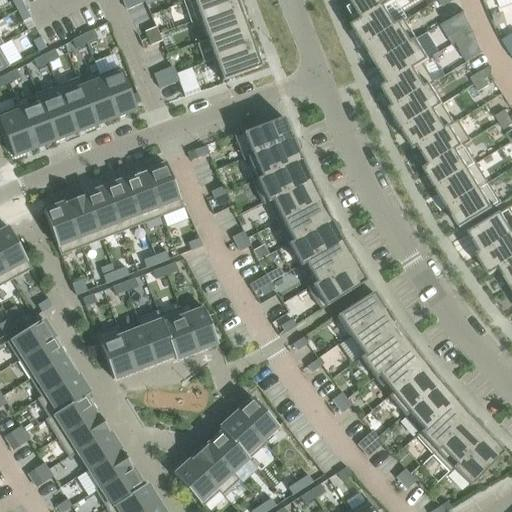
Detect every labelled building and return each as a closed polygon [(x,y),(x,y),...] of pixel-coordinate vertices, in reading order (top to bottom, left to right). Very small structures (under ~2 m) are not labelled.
[(20,0),(12,0),(12,1),(17,12),(24,8),(20,0)] [(235,0),(190,0),(183,3),(190,23),(237,6),(235,0)] [(350,0),(354,5),(360,15),(363,20),(352,26),(353,27),(396,0),(350,0)] [(396,0),(353,27),(358,36),(355,38),(361,47),(364,45),(365,47),(406,21),(405,20),(397,25),(386,8),(398,0),(396,0)] [(511,0),(496,0),(500,10),(511,5),(511,0)] [(238,6),(200,20),(207,40),(246,26),(238,6)] [(24,8),(17,12),(22,22),(30,19),(24,8)] [(406,21),(365,47),(377,66),(418,41),(406,21)] [(246,26),(207,40),(215,60),(253,46),(246,26)] [(155,28),(144,32),(147,40),(158,35),(155,28)] [(463,30),(452,37),(457,43),(467,37),(463,30)] [(93,31),(83,36),(87,44),(97,38),(93,31)] [(158,35),(147,40),(150,47),(161,43),(158,35)] [(83,36),(72,42),(75,49),(87,44),(83,36)] [(467,37),(457,43),(461,50),(471,44),(467,37)] [(511,37),(503,43),(511,57),(511,37)] [(40,38),(33,42),(38,53),(45,49),(40,38)] [(418,41),(377,66),(388,84),(382,88),(383,89),(430,60),(418,41)] [(2,45),(0,46),(0,71),(9,67),(0,51),(0,47),(3,46),(2,45)] [(253,46),(215,60),(223,82),(261,68),(253,46)] [(54,51),(44,56),(48,63),(58,58),(54,51)] [(44,56),(33,62),(37,69),(48,63),(44,56)] [(430,60),(383,89),(394,107),(390,110),(391,111),(436,83),(424,65),(430,61),(430,60)] [(172,67),(161,72),(164,80),(175,75),(172,67)] [(119,68),(99,76),(115,118),(136,110),(119,68)] [(16,71),(5,76),(9,83),(20,78),(16,71)] [(481,72),(471,79),(475,85),(486,79),(481,72)] [(175,75),(164,80),(167,87),(178,82),(175,75)] [(5,76),(0,78),(0,88),(9,83),(5,76)] [(77,79),(95,126),(115,118),(99,76),(79,83),(77,79)] [(77,79),(57,87),(75,134),(95,126),(77,79)] [(486,79),(475,85),(480,92),(490,86),(486,79)] [(436,83),(391,111),(396,120),(393,122),(399,131),(402,129),(403,131),(444,105),(432,87),(436,84),(436,83)] [(57,87),(37,95),(55,141),(75,134),(57,87)] [(19,106),(18,107),(34,149),(55,141),(37,95),(35,95),(38,104),(20,111),(19,106)] [(444,105),(403,131),(415,150),(459,122),(459,121),(455,124),(444,105)] [(18,107),(0,113),(0,123),(13,157),(34,149),(18,107)] [(506,111),(496,117),(500,124),(510,117),(506,111)] [(511,119),(510,117),(500,124),(504,130),(511,125),(511,119)] [(283,118),(234,137),(243,161),(292,140),(283,118)] [(459,122),(415,150),(415,151),(419,148),(430,166),(424,169),(424,170),(471,141),(459,122)] [(292,140),(243,161),(243,162),(248,160),(256,180),(252,182),(253,183),(301,161),(292,140)] [(471,141),(424,170),(436,190),(477,165),(466,146),(472,142),(471,141)] [(194,151),(197,159),(208,155),(205,148),(194,151)] [(301,161),(253,183),(263,205),(310,182),(301,161)] [(166,164),(145,172),(163,217),(183,209),(166,164)] [(477,165),(436,190),(448,209),(489,184),(477,165)] [(145,172),(125,180),(142,225),(163,217),(145,172)] [(125,180),(105,188),(122,233),(142,225),(125,180)] [(310,182),(263,205),(263,206),(267,204),(277,224),(278,224),(320,202),(310,182)] [(489,184),(448,209),(461,229),(482,216),(502,204),(489,184)] [(105,188),(85,196),(102,241),(122,233),(105,188)] [(214,200),(225,195),(222,188),(211,193),(214,200)] [(214,200),(218,207),(229,203),(225,195),(214,200)] [(85,196),(65,204),(82,248),(102,241),(85,196)] [(320,202),(278,224),(288,244),(289,246),(331,223),(327,216),(320,202)] [(65,204),(43,212),(60,257),(82,248),(65,204)] [(511,211),(510,208),(469,233),(481,253),(477,255),(477,256),(511,234),(511,211)] [(331,223),(289,246),(300,267),(342,242),(338,236),(340,230),(336,224),(331,223)] [(8,228),(0,232),(0,260),(11,281),(31,270),(13,237),(8,228)] [(236,246),(246,240),(243,233),(232,238),(236,246)] [(511,234),(477,256),(489,275),(511,261),(511,234)] [(202,248),(199,240),(187,244),(190,252),(202,248)] [(236,246),(239,253),(250,247),(246,240),(236,246)] [(342,242),(300,267),(301,267),(305,265),(316,283),(307,288),(308,290),(353,263),(342,242)] [(165,253),(155,257),(158,265),(168,260),(165,253)] [(155,257),(143,262),(146,269),(158,265),(155,257)] [(0,260),(0,287),(11,281),(0,260)] [(511,261),(489,275),(490,276),(500,270),(511,289),(511,288),(511,261)] [(353,263),(308,290),(321,311),(366,282),(353,263)] [(178,272),(175,264),(164,269),(167,276),(178,272)] [(125,268),(114,273),(117,280),(128,276),(125,268)] [(167,276),(164,269),(153,273),(155,280),(167,276)] [(114,273),(103,277),(106,285),(117,280),(114,273)] [(255,283),(259,290),(270,284),(266,277),(255,283)] [(138,287),(135,280),(123,284),(126,292),(138,287)] [(82,281),(71,285),(76,296),(87,292),(82,281)] [(126,292),(123,284),(112,288),(115,296),(126,292)] [(259,290),(263,297),(274,291),(270,284),(259,290)] [(386,313),(372,293),(336,317),(350,338),(386,313)] [(93,296),(82,300),(86,311),(97,307),(93,296)] [(47,300),(37,307),(41,313),(52,307),(47,300)] [(158,312),(157,312),(176,360),(196,353),(182,317),(179,308),(160,315),(158,312)] [(204,309),(182,317),(196,353),(217,344),(204,309)] [(157,312),(137,320),(154,364),(174,357),(175,361),(176,360),(157,312)] [(386,314),(386,313),(350,338),(364,357),(399,332),(394,324),(397,322),(389,312),(386,314)] [(20,317),(10,324),(15,330),(25,324),(20,317)] [(8,320),(0,325),(0,329),(4,337),(15,330),(10,324),(8,320)] [(42,320),(6,343),(18,363),(55,339),(42,320)] [(118,327),(117,327),(134,372),(154,364),(137,320),(136,320),(138,325),(120,332),(118,327)] [(291,320),(281,327),(285,334),(296,327),(291,320)] [(117,327),(96,336),(99,345),(113,380),(134,372),(117,327)] [(399,332),(360,360),(374,379),(413,350),(399,332)] [(303,338),(293,345),(297,352),(307,345),(303,338)] [(55,339),(18,363),(30,381),(66,358),(55,339)] [(413,350),(374,379),(389,398),(427,368),(413,350)] [(66,358),(30,381),(40,398),(36,400),(37,402),(78,376),(66,358)] [(317,360),(307,367),(312,373),(322,367),(317,360)] [(427,368),(389,398),(404,417),(441,386),(427,368)] [(45,422),(89,394),(80,379),(78,376),(37,402),(48,419),(44,421),(45,422)] [(441,386),(404,417),(419,434),(415,437),(416,438),(456,403),(441,386)] [(57,440),(98,415),(86,397),(90,395),(89,394),(45,422),(57,440)] [(341,394),(332,401),(337,408),(346,400),(341,394)] [(278,427),(253,399),(236,414),(265,446),(265,445),(262,442),(278,427)] [(346,400),(337,408),(342,414),(351,407),(346,400)] [(456,403),(416,438),(432,456),(471,420),(456,403)] [(265,446),(236,414),(220,428),(249,460),(265,446)] [(68,458),(109,433),(98,415),(57,440),(68,458)] [(471,420),(432,456),(449,473),(487,436),(482,431),(482,425),(477,420),(471,420)] [(25,435),(21,428),(11,434),(15,441),(25,435)] [(249,460),(220,428),(219,429),(222,432),(206,446),(238,482),(239,481),(233,474),(247,461),(249,460)] [(88,472),(120,451),(109,433),(68,458),(69,460),(77,454),(88,472)] [(372,433),(363,441),(368,447),(377,439),(372,433)] [(29,442),(25,435),(15,441),(19,448),(29,442)] [(487,436),(449,473),(449,474),(453,470),(470,487),(488,469),(491,472),(499,463),(496,461),(504,453),(487,436)] [(382,445),(377,439),(368,447),(373,453),(382,445)] [(238,482),(206,446),(190,460),(223,496),(238,482)] [(94,493),(132,469),(120,451),(88,472),(99,489),(94,492),(94,493)] [(190,460),(173,476),(177,480),(202,508),(218,493),(222,497),(223,496),(190,460)] [(48,471),(44,465),(34,471),(38,478),(48,471)] [(106,511),(147,486),(146,485),(143,487),(132,469),(94,493),(106,511)] [(347,469),(336,475),(341,482),(351,475),(347,469)] [(52,478),(48,471),(38,478),(42,485),(52,478)] [(410,476),(405,471),(396,479),(402,485),(410,476)] [(410,476),(402,485),(407,491),(416,482),(410,476)] [(312,483),(308,477),(298,483),(302,490),(312,483)] [(292,496),(302,490),(298,483),(288,489),(292,496)] [(106,511),(145,511),(158,504),(147,486),(106,511)] [(310,492),(314,499),(324,493),(320,486),(310,492)] [(310,492),(299,499),(304,505),(314,499),(310,492)] [(267,511),(276,507),(271,500),(261,507),(264,511),(267,511)] [(64,511),(71,508),(67,501),(57,508),(59,511),(64,511)] [(374,511),(368,501),(349,511),(374,511)]
